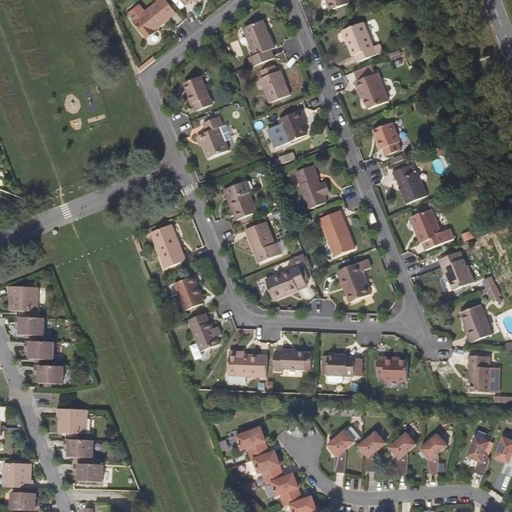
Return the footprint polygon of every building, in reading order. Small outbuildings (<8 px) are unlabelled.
[(165,0),(155,0),(158,2),(133,22),(146,39),(156,32),(155,30),(153,28),(169,16),(170,18),(176,13),(165,0)] [(328,0),(332,10),(350,3),(349,0),(328,0)] [(155,30),(170,18),(169,16),(153,28),(155,30)] [(253,68),(275,59),(272,50),(275,49),(263,21),(244,29),(255,57),(250,59),(253,68)] [(351,41),(356,56),(359,62),(377,55),(365,23),(344,31),(348,42),(351,41)] [(354,56),(356,56),(351,41),(348,42),(354,56)] [(283,84),(279,74),(276,67),(262,72),(265,79),(262,80),(271,104),(291,96),(286,83),(283,84)] [(379,83),(377,76),(357,83),(360,93),(363,92),(365,99),(370,110),(390,102),(381,82),(379,83)] [(202,77),(185,84),(193,105),(195,104),(198,112),(214,105),(202,77)] [(220,117),(204,124),(207,133),(200,136),(209,158),(229,151),(220,127),(223,126),(220,117)] [(289,126),(292,125),(290,117),(269,126),(278,149),(295,142),(292,132),(289,126)] [(394,123),(376,130),(379,139),(377,140),(381,150),(384,149),(386,156),(401,150),(398,144),(402,142),(394,123)] [(282,165),(292,161),(289,155),(280,159),(282,165)] [(301,186),(310,210),(328,203),(325,196),(333,193),(329,182),(321,185),(318,177),(318,175),(314,166),(297,173),(303,185),(301,186)] [(415,175),(412,166),(394,174),(397,181),(398,181),(408,205),(429,197),(419,173),(415,175)] [(247,181),(229,189),(233,199),(230,201),(237,220),(257,213),(250,193),(252,192),(247,181)] [(321,220),(336,257),(355,249),(341,212),(321,220)] [(419,230),(424,243),(427,251),(446,244),(433,212),(412,219),(417,231),(419,230)] [(247,234),(255,254),(258,253),(262,263),(282,255),(278,245),(276,245),(268,225),(247,234)] [(176,239),(171,226),(152,233),(167,270),(187,262),(178,238),(176,239)] [(449,276),(455,292),(475,284),(469,267),(467,268),(462,253),(441,261),(448,277),(449,276)] [(347,287),(354,303),(372,296),(363,273),(371,269),(368,261),(338,273),(345,288),(347,287)] [(287,293),(308,285),(301,266),(267,280),(275,300),(288,296),(287,293)] [(497,277),(482,279),(485,294),(492,293),(493,302),(501,301),(497,277)] [(197,288),(193,278),(180,283),(188,303),(189,303),(192,310),(204,305),(201,298),(203,297),(199,287),(197,288)] [(309,287),(308,285),(287,293),(288,296),(309,287)] [(10,310),(20,311),(28,311),(36,312),(37,289),(35,288),(24,288),(8,287),(8,294),(11,294),(10,310)] [(351,304),(354,303),(347,287),(345,288),(351,304)] [(471,337),(469,338),(471,344),(493,336),(482,308),(462,315),(467,326),(471,337)] [(207,314),(189,321),(201,353),(220,345),(211,324),(210,323),(207,314)] [(44,319),(15,318),(15,326),(19,327),(19,335),(43,336),(44,319)] [(53,343),(25,342),(25,351),(29,351),(29,361),(52,362),(53,343)] [(276,352),(275,372),(283,372),(283,370),(306,370),(307,354),(293,354),(292,351),(284,351),(283,352),(276,352)] [(267,378),(268,357),(246,356),(231,356),(230,377),(267,378)] [(329,357),(329,376),(355,378),(356,359),(349,359),(348,358),(329,357)] [(488,368),(488,358),(470,357),(470,369),(473,369),(473,384),(472,393),(490,394),(491,368),(488,368)] [(385,381),(408,383),(409,362),(395,361),(395,359),(378,358),(378,377),(385,377),(385,381)] [(39,384),(62,385),(63,368),(34,366),(34,377),(39,377),(39,384)] [(87,411),(59,410),(58,418),(60,418),(60,434),(69,434),(77,435),(86,435),(87,411)] [(253,457),(255,457),(271,451),(266,438),(268,437),(262,424),(237,433),(243,447),(248,445),(253,457)] [(344,448),(353,441),(343,429),(327,443),(335,454),(335,471),(344,471),(345,450),(344,450),(344,448)] [(375,450),(385,441),(375,431),(359,445),(367,454),(366,470),(375,471),(376,452),(375,450)] [(407,451),(416,443),(406,432),(390,447),(398,456),(397,471),(405,472),(407,453),(406,452),(407,451)] [(429,458),(426,474),(436,475),(438,455),(436,454),(447,445),(437,434),(420,448),(429,458)] [(485,452),(489,440),(476,435),(468,455),(479,460),(475,471),(483,474),(489,459),(485,452)] [(511,453),(511,454),(511,453),(511,439),(503,436),(495,457),(507,461),(503,472),(511,476),(511,471),(511,453)] [(94,441),(65,440),(65,450),(69,450),(69,458),(93,460),(94,441)] [(273,479),(285,475),(281,463),(282,462),(277,449),(271,451),(255,457),(260,470),(260,471),(262,470),(266,482),(273,479)] [(253,457),(248,459),(252,470),(255,471),(260,470),(255,457),(253,457)] [(6,488),(33,489),(33,480),(31,480),(31,465),(22,465),(13,464),(7,464),(6,488)] [(103,466),(75,465),(75,475),(79,475),(79,483),(84,483),(92,483),(102,484),(103,466)] [(294,471),(285,475),(273,479),(278,493),(280,493),(285,505),(290,502),(304,497),(298,485),(300,485),(294,471)] [(12,511),(42,511),(43,502),(37,501),(37,494),(13,493),(12,511)] [(313,494),(304,497),(290,502),(293,511),(323,511),(322,506),(318,508),(313,494)]
